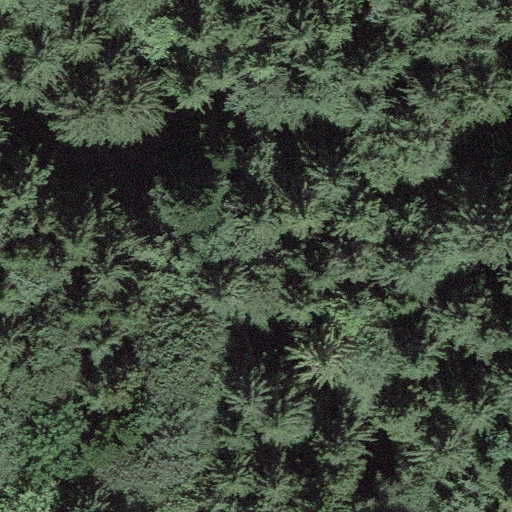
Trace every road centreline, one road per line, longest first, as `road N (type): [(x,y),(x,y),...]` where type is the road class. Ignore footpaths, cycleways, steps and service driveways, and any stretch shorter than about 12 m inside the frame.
road 1 (track): [(511,435),(203,275),(0,50)]
road 2 (track): [(52,99),(511,96)]
